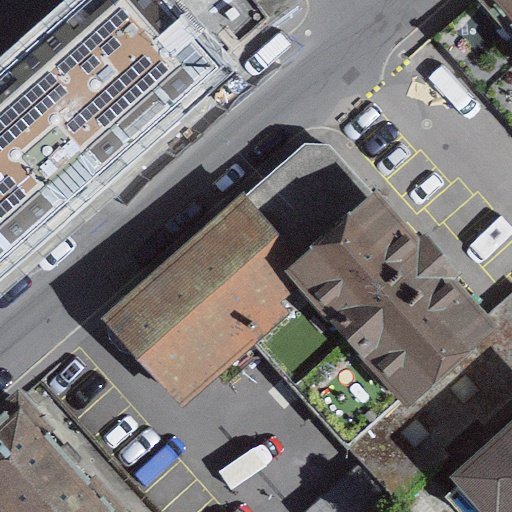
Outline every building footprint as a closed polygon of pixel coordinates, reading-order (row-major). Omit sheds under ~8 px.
[(0,260),(196,87),(117,0),(80,0),(0,71),(0,260)] [(0,0),(0,71),(80,0),(0,0)] [(511,0),(480,0),(511,35),(511,0)] [(511,339),(498,324),(393,207),(308,283),(434,423),(511,353),(511,339)] [(289,250),(253,210),(120,331),(194,411),(294,321),(286,312),(304,295),(295,285),(301,280),(281,258),(289,250)] [(0,430),(0,511),(91,511),(98,506),(18,415),(0,430)] [(511,511),(511,425),(451,479),(480,511),(511,511)] [(378,511),(385,506),(351,467),(299,511),(378,511)]
